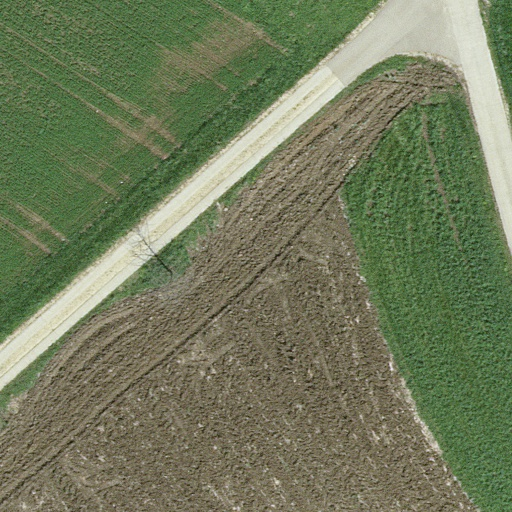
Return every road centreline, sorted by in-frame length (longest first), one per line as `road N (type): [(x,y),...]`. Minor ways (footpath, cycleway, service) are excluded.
road 1 (track): [(395,0),(0,362)]
road 2 (unclassified): [(456,0),(511,198)]
